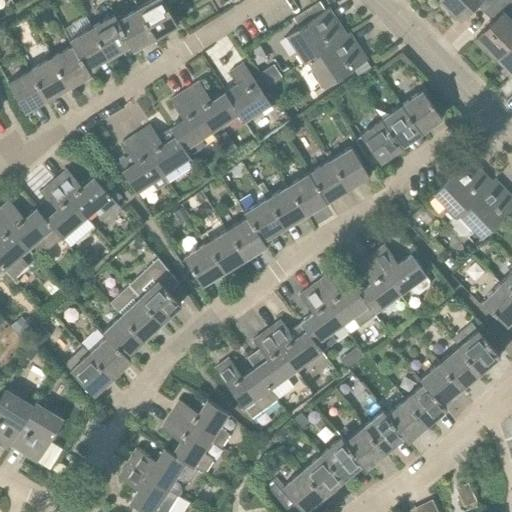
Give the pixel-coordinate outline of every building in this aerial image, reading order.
[(155,37),(177,24),(163,0),(151,0),(138,8),(155,37)] [(300,23),(327,7),(323,0),(321,0),(296,15),(300,23)] [(476,3),(485,12),(497,0),(439,0),(460,20),(476,3)] [(497,57),(511,42),(511,20),(506,15),(511,8),(511,0),(497,0),(485,12),(494,21),(476,38),(496,59),(497,57)] [(134,48),(155,37),(138,8),(118,19),(134,48)] [(307,61),(342,37),(332,22),(336,20),(328,8),(287,35),(305,63),(307,61)] [(134,48),(118,19),(115,14),(92,27),(109,56),(129,44),(132,49),(134,48)] [(88,68),(109,56),(92,27),(70,40),(73,45),(89,74),(91,73),(88,68)] [(307,61),(325,88),(364,63),(353,47),(357,44),(349,33),(342,37),(307,61)] [(511,42),(497,57),(511,72),(511,42)] [(68,86),(89,74),(73,45),(52,57),(68,86)] [(47,98),(68,86),(52,57),(31,69),(47,98)] [(243,123),(271,104),(244,63),(230,73),(237,85),(225,92),(238,115),(243,123)] [(25,111),(47,98),(31,69),(8,82),(25,111)] [(212,132),(238,115),(225,92),(212,101),(199,81),(185,91),(212,132)] [(402,104),(422,131),(442,117),(423,90),(402,104)] [(202,138),(212,132),(185,91),(171,100),(184,120),(171,128),(176,136),(191,155),(206,145),(202,138)] [(401,146),(422,131),(402,104),(382,119),(401,146)] [(380,161),(401,146),(382,119),(368,129),(363,122),(351,131),(360,144),(365,140),(380,161)] [(191,157),(191,155),(176,136),(164,144),(151,125),(137,134),(164,175),(191,157)] [(169,182),(164,175),(137,134),(123,143),(135,163),(123,171),(137,193),(152,182),(158,190),(169,182)] [(330,159),(348,187),(369,174),(351,146),(330,159)] [(326,200),(348,187),(330,159),(309,172),(326,200)] [(457,218),(460,215),(489,185),(476,172),(479,169),(470,159),(434,193),(457,218)] [(110,197),(111,196),(94,177),(83,187),(68,169),(55,180),(87,217),(94,211),(103,221),(119,206),(110,197)] [(304,214),(326,200),(309,172),(287,185),(304,214)] [(62,239),(87,217),(55,180),(42,191),(57,209),(46,219),(61,238),(62,239)] [(460,215),(481,238),(511,208),(511,204),(501,193),(504,190),(494,180),(489,185),(460,215)] [(284,226),(304,214),(287,185),(266,198),(284,226)] [(263,239),(284,226),(266,198),(245,210),(263,239)] [(49,248),(61,238),(46,219),(37,208),(25,218),(10,200),(0,208),(0,214),(30,248),(49,248)] [(266,244),(263,239),(245,210),(244,211),(246,217),(227,229),(244,258),(266,244)] [(0,265),(17,284),(20,281),(16,277),(29,266),(21,256),(30,248),(0,214),(0,265)] [(223,271),(244,258),(227,229),(211,239),(207,232),(202,235),(205,242),(223,271)] [(201,284),(223,271),(205,242),(183,256),(201,284)] [(430,281),(426,275),(411,255),(399,264),(385,245),(372,254),(401,293),(410,287),(414,293),(419,294),(429,286),(430,281)] [(374,313),(401,293),(372,254),(357,265),(371,284),(359,292),(368,305),(374,313)] [(180,304),(169,291),(179,282),(156,258),(127,285),(161,322),(180,304)] [(511,294),(511,271),(500,283),(511,294)] [(374,313),(368,305),(359,292),(354,285),(341,294),(327,275),(315,284),(343,323),(351,317),(357,325),(374,313)] [(506,325),(511,318),(511,294),(500,283),(482,301),(506,325)] [(317,342),(343,323),(315,284),(300,295),(313,314),(301,323),(306,331),(317,342)] [(144,338),(161,322),(127,285),(110,301),(121,313),(144,338)] [(126,354),(144,338),(121,313),(103,331),(106,336),(126,354)] [(267,330),(296,370),(323,350),(317,342),(306,331),(295,339),(281,320),(267,330)] [(287,376),(296,370),(267,330),(253,340),(267,359),(256,367),(279,399),(295,388),(287,376)] [(459,346),(480,371),(500,355),(478,330),(459,346)] [(89,352),(112,377),(131,359),(126,354),(106,336),(89,352)] [(112,377),(89,352),(83,346),(64,364),(70,369),(93,394),(112,377)] [(461,387),(480,371),(459,346),(440,362),(461,387)] [(253,418),(279,399),(256,367),(243,377),(229,358),(215,368),(244,408),(245,407),(253,418)] [(442,403),(461,387),(440,362),(419,379),(423,383),(442,403)] [(405,399),(426,424),(446,408),(442,403),(423,383),(405,399)] [(0,443),(9,449),(12,442),(33,405),(6,388),(0,398),(0,443)] [(406,441),(426,424),(405,399),(387,414),(403,436),(406,441)] [(169,414),(212,442),(212,441),(223,448),(231,434),(221,428),(229,414),(206,400),(198,413),(178,400),(169,414)] [(33,405),(12,442),(28,452),(26,455),(38,462),(63,419),(35,402),(33,405)] [(384,452),(403,436),(387,414),(383,410),(362,427),(384,452)] [(172,453),(197,474),(199,471),(205,474),(214,459),(205,453),(212,442),(169,414),(160,429),(180,441),(172,453)] [(365,468),(384,452),(362,427),(344,442),(361,464),(365,468)] [(342,480),(361,464),(344,442),(340,437),(320,454),(342,480)] [(192,481),(197,474),(172,453),(164,448),(156,461),(136,449),(127,463),(179,496),(182,491),(181,483),(192,481)] [(323,496),(342,480),(320,454),(301,470),(323,496)] [(170,511),(179,496),(127,463),(117,477),(137,490),(129,503),(142,511),(170,511)] [(304,511),(323,496),(301,470),(283,485),(276,477),(266,485),(287,510),(296,502),(304,511)]
